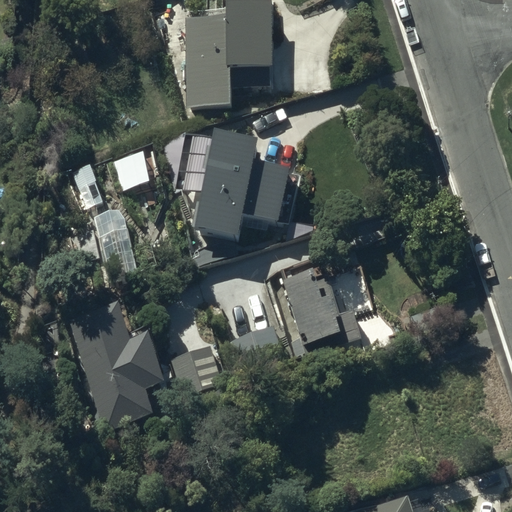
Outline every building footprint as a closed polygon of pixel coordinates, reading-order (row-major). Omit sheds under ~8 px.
[(185,12),(185,118),(185,120),(226,121),(226,107),(276,109),(276,51),(233,51),(234,29),(221,29),(222,12),(185,12)] [(167,160),(176,193),(182,193),(182,199),(198,199),(199,228),(191,228),(191,258),(250,258),(250,252),(273,251),(271,205),(239,206),(237,145),(167,147),(167,160)] [(75,184),(87,214),(102,208),(95,190),(101,187),(95,170),(79,176),(81,181),(75,184)] [(128,234),(100,240),(110,289),(138,283),(128,234)] [(288,294),(282,296),(302,365),(334,356),(335,361),(363,354),(355,324),(342,327),(324,265),(283,276),(288,294)] [(117,309),(67,324),(101,440),(152,425),(146,404),(164,399),(149,350),(131,356),(117,309)] [(438,312),(410,319),(416,341),(444,334),(438,312)] [(58,328),(39,328),(37,386),(59,387),(59,356),(51,356),(51,348),(59,348),(58,328)] [(276,337),(232,347),(243,390),(286,380),(276,337)] [(211,356),(172,367),(186,413),(224,403),(211,356)]
